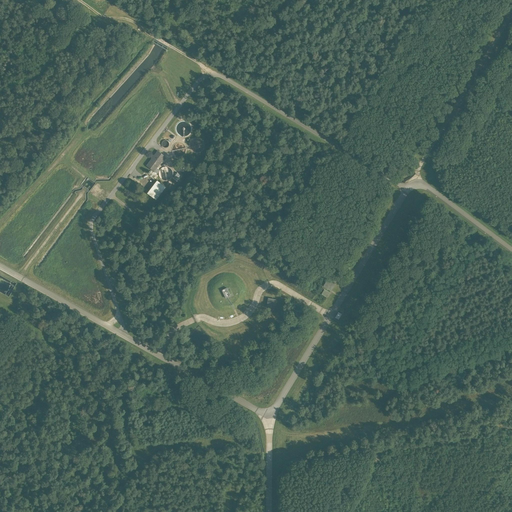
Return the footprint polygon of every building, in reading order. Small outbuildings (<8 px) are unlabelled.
[(159,151),(148,166),(155,171),(167,157),(159,151)] [(147,194),(155,200),(166,188),(158,181),(147,194)] [(336,283),(328,278),(323,286),(331,291),(336,283)] [(239,294),(239,290),(237,286),(234,282),(231,280),(226,279),(222,280),(218,282),(215,285),(213,289),(213,293),(213,297),(216,301),(219,304),(223,306),(228,306),(232,305),(235,302),(238,299),(239,294)] [(276,299),(268,298),(266,306),(270,307),(274,307),(276,299)]
